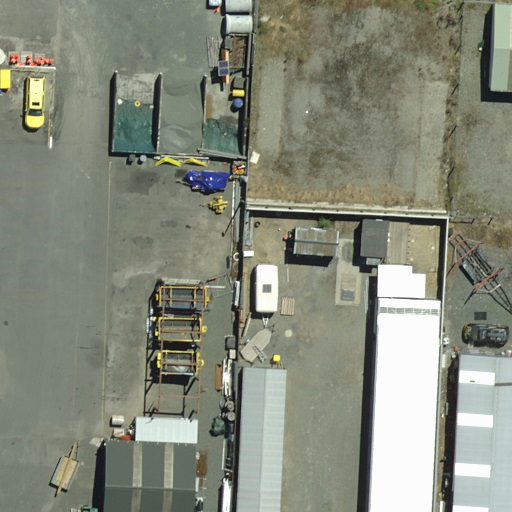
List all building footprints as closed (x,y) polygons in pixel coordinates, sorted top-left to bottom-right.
[(511,0),(489,0),(483,92),(511,93),(511,0)] [(432,511),(448,308),(366,302),(350,511),(432,511)] [(511,511),(511,360),(453,356),(441,511),(511,511)] [(286,511),(294,359),(242,359),(240,511),(286,511)] [(184,511),(189,446),(96,440),(90,511),(184,511)]
